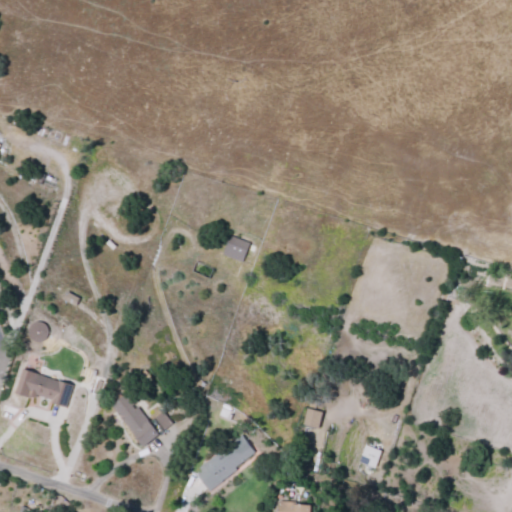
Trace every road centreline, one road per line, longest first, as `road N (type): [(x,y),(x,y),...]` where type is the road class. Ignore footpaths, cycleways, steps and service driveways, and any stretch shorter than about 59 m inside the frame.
road 1 (residential): [(0,189),(327,383)]
road 2 (residential): [(135,269),(279,0)]
road 3 (residential): [(0,467),(135,511)]
